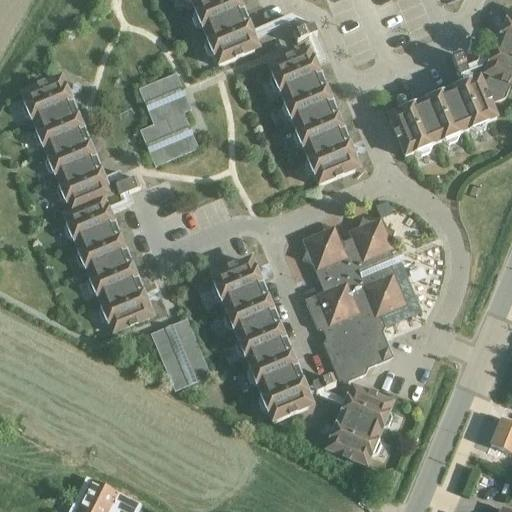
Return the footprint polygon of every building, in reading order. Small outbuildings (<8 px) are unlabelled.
[(191,4),(193,9),(214,0),(183,0),(184,1),(191,4)] [(202,32),(204,37),(240,22),(231,0),(214,0),(193,9),(195,14),(192,21),(196,29),(202,32)] [(511,19),(502,45),(511,49),(511,19)] [(254,54),(240,22),(204,37),(206,42),(204,48),(207,57),(214,60),(218,69),(254,54)] [(312,29),(292,38),(296,47),(316,38),(312,29)] [(511,49),(502,45),(486,83),(504,101),(510,86),(511,86),(511,49)] [(279,96),(281,101),(317,86),(304,54),(268,69),(272,78),(269,85),(273,94),(279,96)] [(460,58),(451,61),(459,81),(468,78),(460,58)] [(175,76),(138,92),(153,127),(139,133),(154,169),(198,151),(183,115),(190,112),(175,76)] [(34,127),(70,112),(56,80),(20,95),(24,104),(21,111),(25,119),(32,122),(34,127)] [(504,101),(486,83),(449,98),(464,134),(469,132),(475,135),(484,131),(487,125),(496,121),(490,107),(504,101)] [(291,124),(293,129),(329,114),(317,86),(281,101),(283,106),(281,113),(284,121),(291,124)] [(459,136),(464,134),(449,98),(422,110),(436,146),(441,144),(448,146),(456,143),(459,136)] [(436,146),(422,110),(389,123),(404,159),(413,156),(420,158),(429,155),(431,148),(436,146)] [(81,140),(70,112),(34,127),(36,132),(33,138),(37,147),(43,150),(45,154),(81,140)] [(341,142),(329,114),(293,129),(295,134),(292,140),(296,149),(303,152),(305,157),(341,142)] [(81,140),(45,154),(47,159),(45,166),(48,175),(55,177),(57,182),(93,167),(81,140)] [(354,173),(341,142),(305,157),(307,161),(304,168),(308,176),(314,179),(318,188),(354,173)] [(106,199),(93,167),(57,182),(59,187),(56,194),(60,202),(66,205),(70,213),(70,214),(99,202),(106,199)] [(135,180),(114,188),(119,200),(140,191),(135,180)] [(111,232),(99,202),(70,214),(70,213),(62,216),(66,225),(64,232),(67,240),(74,243),(75,247),(111,232)] [(334,229),(301,243),(305,253),(302,262),(311,266),(315,276),(322,273),(330,292),(314,298),(315,302),(305,306),(316,332),(322,334),(328,331),(331,339),(325,341),(323,347),(338,383),(344,386),(365,377),(367,371),(367,370),(374,367),(383,364),(382,360),(384,353),(388,352),(384,343),(381,336),(382,335),(384,331),(421,315),(401,265),(400,266),(400,265),(399,264),(395,266),(391,255),(394,253),(390,243),(394,234),(385,230),(381,220),(371,225),(361,221),(357,230),(348,234),(350,241),(341,245),(334,229)] [(111,232),(75,247),(78,253),(75,260),(79,268),(86,271),(87,276),(123,261),(111,232)] [(135,288),(123,261),(87,276),(89,281),(87,287),(90,296),(97,299),(99,303),(135,288)] [(221,305),(223,310),(259,295),(246,264),(210,278),(214,287),(211,294),(215,303),(221,305)] [(135,288),(99,303),(101,308),(98,315),(102,323),(108,326),(112,335),(148,320),(135,288)] [(271,323),(259,295),(223,310),(225,315),(223,322),(226,330),(233,333),(235,338),(271,323)] [(186,322),(150,337),(174,394),(210,379),(186,322)] [(283,351),(271,323),(235,338),(237,343),(234,350),(238,358),(245,361),(247,366),(283,351)] [(294,378),(283,351),(247,366),(249,370),(246,377),(249,386),(256,389),(258,393),(294,378)] [(308,410),(294,378),(258,393),(260,398),(258,405),(261,413),(268,416),(272,425),(308,410)] [(315,398),(335,389),(331,380),(311,389),(315,398)] [(356,389),(343,421),(379,436),(381,431),(388,428),(391,420),(388,413),(392,404),(356,389)] [(379,436),(343,421),(330,453),(366,468),(369,459),(376,456),(380,448),(377,441),(379,436)] [(511,423),(506,422),(506,424),(501,422),(491,447),(488,455),(498,459),(501,451),(511,455),(511,423)] [(91,482),(75,511),(135,511),(138,506),(91,482)]
